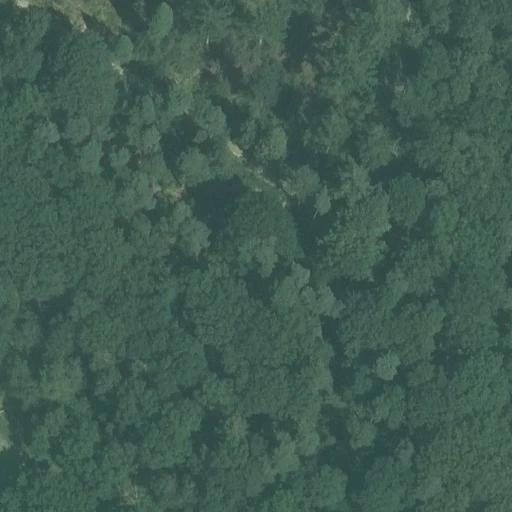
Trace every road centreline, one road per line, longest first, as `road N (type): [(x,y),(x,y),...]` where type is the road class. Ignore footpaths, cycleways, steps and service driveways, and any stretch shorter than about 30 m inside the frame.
road 1 (unclassified): [(475,511),(460,425),(457,260),(480,0)]
road 2 (track): [(13,0),(392,300)]
